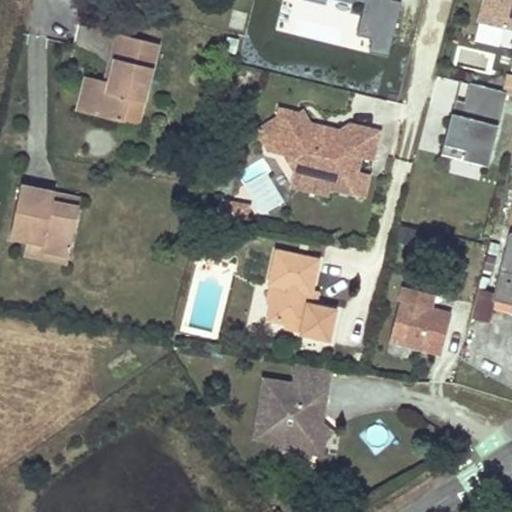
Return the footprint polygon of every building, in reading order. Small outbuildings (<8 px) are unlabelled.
[(385,18),(389,0),(341,0),(337,21),(366,27),(361,49),(375,52),(382,17),(385,18)] [(511,0),(483,0),(474,45),(511,53),(511,0)] [(85,119),(101,123),(117,127),(122,103),(143,108),(157,48),(117,39),(106,88),(93,85),(85,119)] [(85,119),(93,85),(82,82),(74,117),(85,119)] [(461,121),(470,88),(461,86),(452,119),(461,121)] [(488,171),(506,97),(470,88),(461,121),(452,119),(442,159),(488,171)] [(122,103),(117,127),(137,132),(143,108),(122,103)] [(316,128),(307,126),(300,113),(296,115),(277,110),(274,119),(253,131),(265,153),(283,158),(283,160),(289,170),(292,171),(310,176),(306,192),(324,197),(326,191),(359,199),(365,177),(354,174),(357,160),(369,163),(376,135),(347,127),(326,139),(314,136),(316,128)] [(306,192),(310,176),(292,171),(287,187),(306,192)] [(21,189),(10,236),(22,239),(41,244),(39,251),(65,258),(76,212),(50,206),(52,197),(21,189)] [(76,212),(78,203),(52,197),(50,206),(76,212)] [(231,201),(221,199),(217,217),(232,220),(235,208),(231,201)] [(235,208),(232,220),(244,222),(248,205),(231,201),(235,208)] [(511,230),(497,282),(483,279),(475,313),(490,316),(493,300),(511,304),(511,230)] [(18,256),(62,268),(65,258),(39,251),(41,244),(22,239),(18,256)] [(308,309),(317,268),(272,256),(264,287),(273,290),(269,305),(265,321),(282,325),(301,330),(299,341),(325,348),(333,315),(308,309)] [(273,290),(264,287),(260,302),(269,305),(273,290)] [(443,358),(453,319),(432,314),(436,300),(405,292),(392,346),(443,358)] [(301,330),(282,325),(280,336),(299,341),(301,330)] [(326,380),(296,374),(293,388),(323,394),(326,380)] [(293,388),(262,382),(250,437),(274,443),(273,448),(317,458),(320,445),(325,440),(316,428),(323,394),(293,388)]
